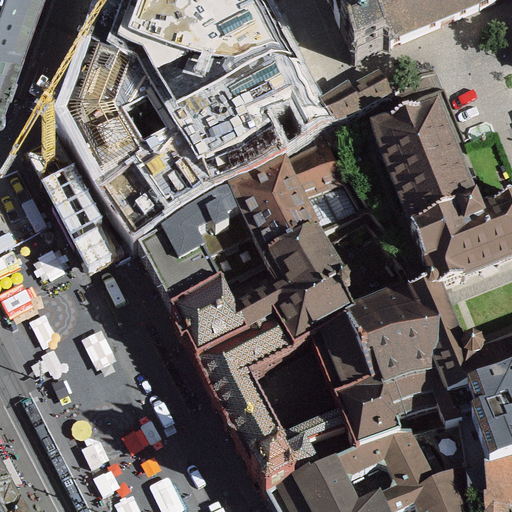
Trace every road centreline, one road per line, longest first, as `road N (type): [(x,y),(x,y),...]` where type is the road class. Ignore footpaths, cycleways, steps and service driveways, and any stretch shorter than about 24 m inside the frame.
road 1 (residential): [(237,511),(108,271),(22,140)]
road 2 (residential): [(474,40),(330,85),(286,0)]
road 3 (residential): [(22,140),(72,0)]
